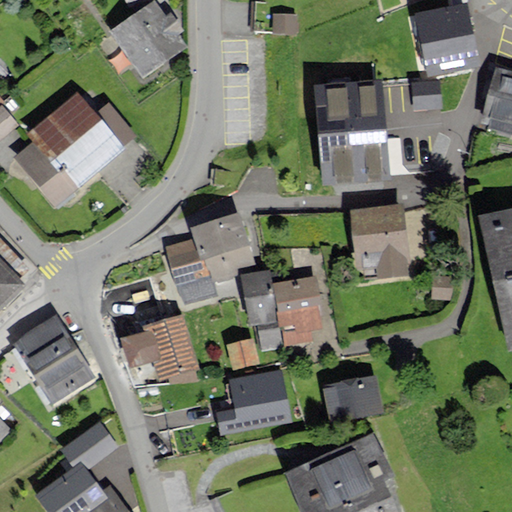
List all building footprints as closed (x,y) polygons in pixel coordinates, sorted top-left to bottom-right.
[(155,3),(115,30),(143,72),(183,45),(155,3)] [(477,62),(465,7),(418,17),(430,72),(477,62)] [(295,16),(276,15),(275,30),(294,31),(295,16)] [(511,74),(500,71),(486,124),(511,130),(511,74)] [(413,79),(414,106),(441,105),(441,79),(413,79)] [(319,88),(328,182),(386,177),(378,82),(319,88)] [(35,140),(16,157),(54,202),(134,136),(107,104),(94,115),(76,94),(29,133),(35,140)] [(0,136),(15,124),(2,107),(0,108),(0,136)] [(403,207),(352,213),(358,267),(365,266),(366,276),(406,272),(405,261),(408,261),(403,207)] [(511,211),(484,218),(511,344),(511,211)] [(237,215),(195,229),(198,238),(212,279),(254,265),(237,215)] [(216,291),(212,279),(198,238),(169,247),(187,301),(216,291)] [(0,263),(0,301),(19,283),(0,263)] [(260,326),(279,323),(272,286),(270,272),(245,276),(253,327),(260,326)] [(321,315),(315,278),(272,286),(279,323),(260,326),(264,348),(310,340),(308,328),(320,326),(318,315),(321,315)] [(195,366),(181,317),(145,327),(147,333),(126,339),(133,364),(156,358),(161,375),(195,366)] [(91,376),(56,319),(18,343),(53,399),(91,376)] [(252,336),(228,339),(232,363),(256,360),(252,336)] [(218,414),(223,435),(289,421),(279,373),(232,383),(237,410),(218,414)] [(326,388),(331,417),(378,409),(373,380),(326,388)] [(372,436),(288,475),(305,511),(394,511),(378,478),(389,473),(372,436)] [(125,511),(109,490),(77,511),(125,511)]
